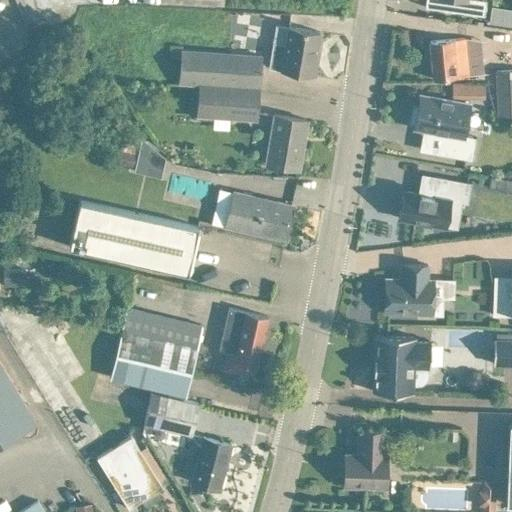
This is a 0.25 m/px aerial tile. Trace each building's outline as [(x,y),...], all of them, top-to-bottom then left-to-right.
[(425,0),(425,4),(442,7),(477,12),(484,13),(485,0),(425,0)] [(485,36),(511,38),(511,20),(487,19),(485,36)] [(315,59),(319,31),(279,24),(275,26),(268,68),(314,76),(317,59),(315,59)] [(464,37),(451,39),(430,40),(434,78),(459,76),(469,75),(464,37)] [(256,120),(258,97),(261,55),(228,53),(181,49),(179,83),(200,84),(198,96),(197,110),(197,115),(256,120)] [(511,113),(511,69),(495,71),(498,115),(511,113)] [(416,122),(415,126),(445,131),(441,153),(473,159),(477,136),(464,134),(470,103),(421,93),(419,105),(414,104),(411,121),(416,122)] [(197,110),(198,96),(186,95),(185,109),(197,110)] [(273,113),(273,117),(265,162),(299,168),(307,119),(273,113)] [(142,137),(135,171),(161,177),(165,156),(142,137)] [(461,209),(462,200),(468,201),(472,182),(432,173),(429,194),(403,190),(398,217),(446,224),(449,206),(461,209)] [(225,225),(284,238),(292,204),(234,192),(225,225)] [(69,246),(187,272),(198,225),(79,199),(69,246)] [(432,312),(433,279),(427,279),(427,264),(402,263),(402,278),(386,278),(385,311),(432,312)] [(254,375),(266,315),(228,307),(219,348),(228,351),(224,368),(254,375)] [(202,325),(177,319),(171,317),(166,341),(196,348),(202,325)] [(196,348),(166,341),(121,330),(110,376),(185,394),(196,348)] [(415,336),(387,335),(375,334),(372,390),(412,392),(413,385),(417,385),(420,385),(421,385),(423,384),(425,383),(426,382),(428,380),(429,378),(429,377),(429,376),(430,366),(431,340),(415,340),(415,336)] [(511,364),(511,338),(495,338),(494,364),(511,364)] [(475,341),(459,341),(460,371),(476,370),(475,341)] [(0,361),(0,444),(37,422),(0,361)] [(152,391),(144,422),(189,434),(190,430),(197,402),(152,391)] [(383,455),(384,430),(358,429),(357,454),(345,453),(344,485),(386,487),(387,455),(383,455)] [(130,435),(96,456),(128,507),(162,486),(130,435)] [(203,436),(203,438),(192,481),(219,488),(230,443),(203,436)] [(494,511),(495,479),(483,479),(482,511),(494,511)] [(42,511),(37,503),(20,511),(42,511)]
